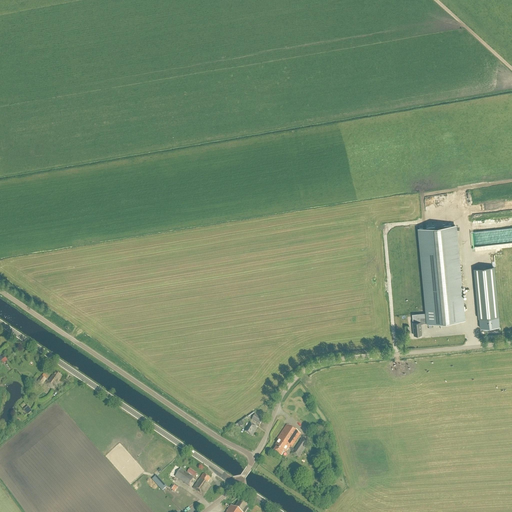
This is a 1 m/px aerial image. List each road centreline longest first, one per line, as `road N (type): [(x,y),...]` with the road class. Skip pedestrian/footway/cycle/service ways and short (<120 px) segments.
road 1 (unclassified): [(251,459),(287,386),(309,367),(511,342)]
road 2 (unclassified): [(251,459),(0,289)]
road 3 (tertiary): [(238,484),(0,322)]
road 4 (unknown): [(434,212),(450,211),(458,225),(471,346)]
